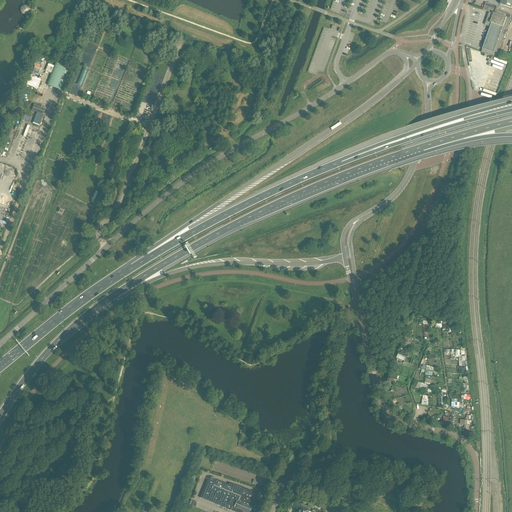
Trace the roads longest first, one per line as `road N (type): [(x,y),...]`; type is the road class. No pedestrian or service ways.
road 1 (unclassified): [(0,344),(179,184),(390,51),(402,53)]
road 2 (trunk): [(111,297),(282,201),(421,147)]
road 3 (trunk): [(406,72),(131,266)]
road 4 (unclassified): [(475,511),(477,468),(463,441),(398,420),(382,405),(357,301)]
road 5 (trunk): [(111,297),(210,263),(344,258)]
road 6 (trunk): [(341,161),(131,266)]
road 7 (motorway): [(511,102),(341,161)]
road 8 (motorway): [(511,110),(341,161)]
road 9 (trunk): [(0,417),(60,338),(111,297)]
road 10 (trunk): [(131,266),(0,365)]
road 11 (secondary): [(427,92),(427,122),(407,175),(360,218)]
road 12 (track): [(148,126),(101,227),(103,249)]
